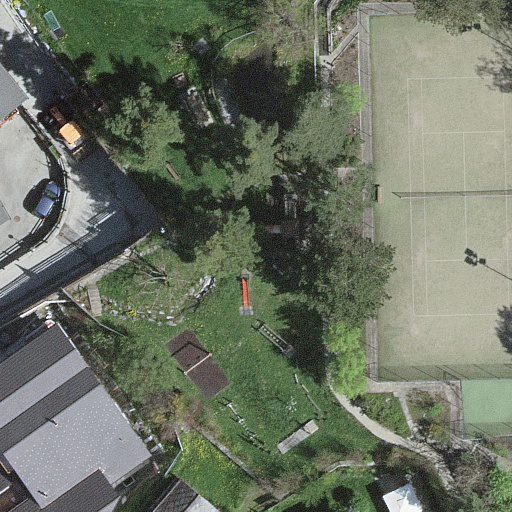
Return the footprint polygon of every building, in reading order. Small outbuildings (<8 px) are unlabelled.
[(134,0),(52,0),(73,37),(137,4),(134,0)] [(0,123),(28,103),(0,71),(0,123)] [(0,221),(11,214),(0,198),(0,221)] [(138,511),(115,475),(158,449),(68,304),(0,346),(0,440),(7,452),(0,456),(0,511),(138,511)] [(203,511),(181,492),(162,511),(203,511)]
